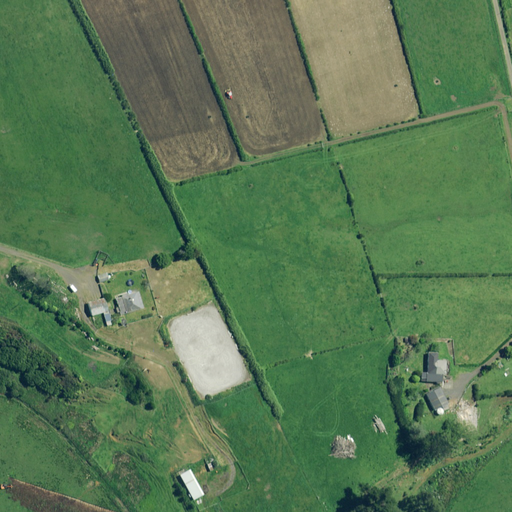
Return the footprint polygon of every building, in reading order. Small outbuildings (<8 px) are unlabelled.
[(108,280),(106,274),(97,276),(99,283),(108,280)] [(118,307),(115,308),(117,313),(119,313),(120,316),(142,309),(137,292),(115,299),(118,307)] [(107,326),(111,325),(109,321),(110,321),(104,298),(88,303),(92,316),(103,313),(107,326)] [(436,353),(428,353),(427,373),(421,373),(421,382),(441,382),(441,375),(445,375),(445,361),(436,361),(436,353)] [(447,404),(440,388),(426,395),(433,410),(447,404)] [(202,495),(189,470),(179,476),(192,500),(202,495)]
